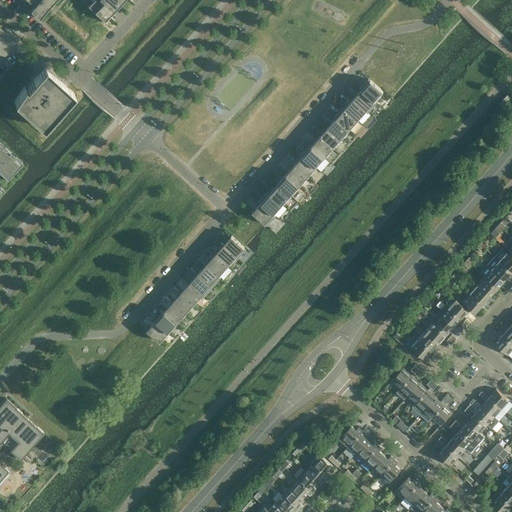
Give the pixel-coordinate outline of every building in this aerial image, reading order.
[(40,0),(35,7),(34,6),(30,11),(39,19),(56,0),(40,0)] [(101,0),(93,0),(88,6),(104,21),(113,11),(101,0)] [(121,0),(101,0),(113,11),(122,1),(121,0)] [(73,93),(74,92),(68,88),(69,87),(69,86),(68,87),(45,67),(37,75),(26,88),(24,86),(14,101),(43,127),(43,126),(50,118),(50,119),(51,118),(50,117),(57,110),(58,110),(59,109),(58,109),(63,103),(65,101),(65,102),(66,101),(65,100),(72,93),(73,93)] [(370,80),(361,90),(374,101),(383,91),(370,80)] [(374,101),(361,90),(353,99),(366,111),(374,101)] [(502,101),(499,104),(503,107),(511,98),(507,95),(505,98),(502,101)] [(366,111),(353,99),(345,108),(358,120),(366,111)] [(358,120),(345,108),(336,118),(349,129),(358,120)] [(349,129),(336,118),(328,127),(341,139),(349,129)] [(341,139),(328,127),(319,136),(333,148),(341,139)] [(333,148),(319,136),(311,146),(324,158),(333,148)] [(324,158),(311,146),(303,155),(316,167),(324,158)] [(2,150),(0,152),(0,166),(1,168),(11,157),(2,150)] [(316,167),(303,155),(294,165),(307,176),(316,167)] [(11,157),(1,168),(4,170),(1,174),(7,179),(19,165),(11,157)] [(307,176),(294,165),(286,174),(299,186),(307,176)] [(299,186),(286,174),(278,183),(291,195),(299,186)] [(291,195),(278,183),(269,193),(282,204),(291,195)] [(282,204),(269,193),(261,202),(274,214),(282,204)] [(274,214),(261,202),(252,212),(265,224),(274,214)] [(495,238),(502,229),(498,225),(490,234),(495,238)] [(231,235),(223,245),(236,257),(244,247),(231,235)] [(236,257),(223,245),(214,254),(227,266),(236,257)] [(511,271),(511,257),(506,252),(502,248),(494,257),(511,272),(511,271)] [(227,266),(214,254),(206,264),(219,275),(227,266)] [(511,272),(494,257),(487,265),(504,280),(511,272)] [(219,275),(206,264),(198,273),(211,285),(219,275)] [(504,280),(487,265),(480,273),(484,277),(497,288),(504,280)] [(211,285),(198,273),(189,283),(202,294),(211,285)] [(497,288),(484,277),(477,285),(490,296),(497,288)] [(202,294),(189,283),(181,292),(194,304),(202,294)] [(477,285),(470,293),(483,305),(490,296),(477,285)] [(194,304),(181,292),(173,301),(186,313),(194,304)] [(483,305),(470,293),(462,301),(475,313),(483,305)] [(456,299),(448,308),(461,319),(469,311),(456,299)] [(186,313),(173,301),(164,311),(177,322),(186,313)] [(461,319),(448,308),(441,316),(454,327),(461,319)] [(177,322),(164,311),(156,320),(169,332),(177,322)] [(454,327),(441,316),(434,324),(447,335),(454,327)] [(169,332),(156,320),(147,330),(160,342),(169,332)] [(434,324),(427,332),(439,343),(447,335),(434,324)] [(511,329),(509,327),(502,335),(511,344),(511,329)] [(427,332),(419,340),(432,351),(439,343),(427,332)] [(511,349),(511,344),(502,335),(494,343),(507,355),(511,349)] [(425,360),(432,351),(419,340),(412,348),(425,360)] [(403,368),(391,381),(399,388),(411,375),(403,368)] [(404,399),(407,396),(419,383),(411,375),(399,388),(396,392),(404,399)] [(419,383),(407,396),(415,403),(427,390),(419,383)] [(509,401),(496,389),(489,397),(501,409),(509,401)] [(415,403),(423,410),(435,397),(427,390),(415,403)] [(431,417),(443,404),(435,397),(423,410),(420,414),(428,421),(431,417)] [(501,409),(489,397),(481,405),(494,417),(501,409)] [(0,482),(10,472),(0,463),(0,447),(3,444),(20,458),(43,432),(5,398),(0,403),(0,482)] [(443,404),(431,417),(440,425),(451,412),(443,404)] [(494,417),(481,405),(474,413),(487,425),(492,429),(499,421),(494,417)] [(487,425),(474,413),(467,421),(480,433),(487,425)] [(480,433),(467,421),(460,429),(477,445),(484,437),(480,433)] [(339,438),(339,439),(348,446),(362,430),(358,427),(356,430),(351,425),(339,438)] [(477,445),(460,429),(453,437),(465,449),(470,453),(477,445)] [(362,430),(348,446),(356,453),(368,440),(363,436),(366,433),(362,430)] [(465,449),(453,437),(445,445),(458,457),(465,449)] [(368,440),(356,453),(364,460),(378,445),(374,441),(372,444),(368,440)] [(500,442),(473,467),(478,473),(499,453),(503,457),(509,452),(500,442)] [(378,445),(364,460),(372,468),(384,455),(379,451),(382,448),(378,445)] [(458,457),(445,445),(438,454),(451,465),(458,457)] [(319,453),(312,462),(327,476),(331,472),(328,470),(332,465),(319,453)] [(384,455),(372,468),(380,475),(394,459),(390,456),(388,458),(384,455)] [(394,459),(380,475),(388,483),(400,469),(395,465),(398,462),(394,459)] [(312,462),(304,470),(318,482),(321,477),(324,480),(327,476),(312,462)] [(304,470),(297,478),(313,492),(316,489),(313,486),(318,482),(304,470)] [(396,490),(404,496),(405,497),(405,496),(419,481),(415,478),(413,481),(408,477),(396,490)] [(297,478),(290,486),(303,498),(307,493),(310,496),(313,492),(297,478)] [(419,481),(405,496),(405,497),(413,504),(425,491),(420,487),(423,485),(419,481)] [(290,486),(283,494),(298,508),(302,505),(299,502),(303,498),(290,486)] [(511,490),(507,486),(500,494),(502,496),(511,505),(511,490)] [(265,490),(262,487),(254,496),(257,499),(259,496),(265,490)] [(415,511),(420,511),(435,496),(432,493),(429,495),(425,491),(413,504),(410,507),(415,511)] [(283,494),(280,496),(275,502),(286,511),(290,511),(293,509),(295,511),(298,508),(283,494)] [(511,505),(502,496),(500,494),(492,503),(502,511),(507,511),(511,506),(511,505)] [(435,511),(441,506),(437,502),(439,499),(435,496),(420,511),(435,511)] [(263,505),(270,511),(286,511),(275,502),(268,510),(263,505)]
